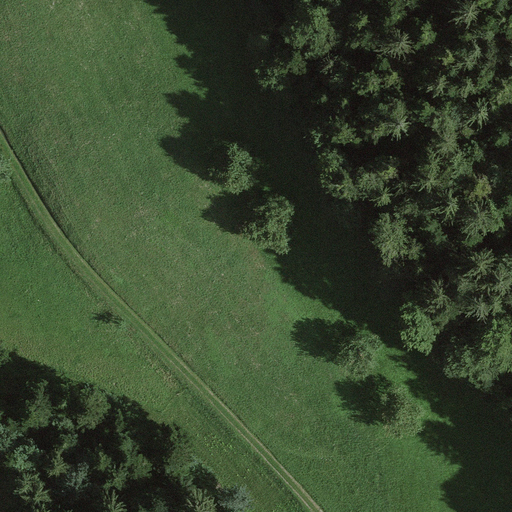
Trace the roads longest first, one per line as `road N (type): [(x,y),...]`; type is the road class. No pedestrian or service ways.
road 1 (track): [(0,140),(69,250),(317,511)]
road 2 (track): [(382,253),(330,182),(264,39),(255,0)]
